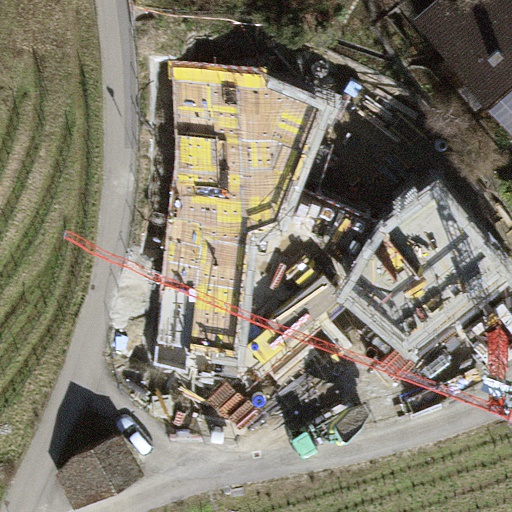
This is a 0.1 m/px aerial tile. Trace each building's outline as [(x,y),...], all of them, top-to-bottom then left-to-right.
[(511,130),(511,0),(436,0),(419,14),(511,130)] [(274,49),(191,33),(167,154),(251,170),(274,49)] [(387,170),(323,137),(287,205),(352,238),(387,170)] [(442,234),(409,211),(371,265),(403,288),(442,234)] [(189,219),(116,371),(213,417),(286,265),(189,219)] [(116,432),(62,462),(82,498),(136,469),(116,432)]
